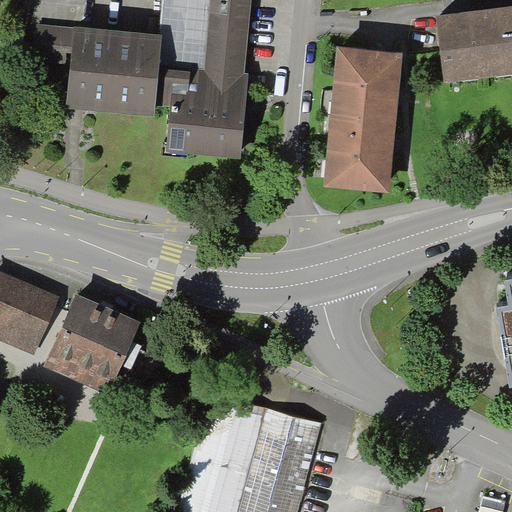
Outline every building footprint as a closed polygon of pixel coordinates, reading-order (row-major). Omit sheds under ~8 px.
[(67,109),(155,116),(156,104),(171,105),(167,152),(241,159),(248,73),(245,73),(251,0),(163,0),(160,34),(74,26),(74,28),(72,53),(67,109)] [(445,83),(511,75),(511,57),(506,7),(437,15),(445,83)] [(21,48),(72,53),(74,28),(24,23),(21,48)] [(337,47),(330,121),(396,127),(403,53),(337,47)] [(390,193),(396,127),(330,121),(324,187),(390,193)] [(0,339),(34,354),(60,295),(0,269),(0,339)] [(511,278),(504,280),(509,305),(497,307),(511,388),(511,387),(511,278)] [(132,341),(141,322),(76,294),(43,366),(109,395),(121,365),(132,341)] [(142,346),(132,341),(121,365),(131,369),(142,346)] [(298,511),(321,423),(204,391),(173,511),(298,511)]
